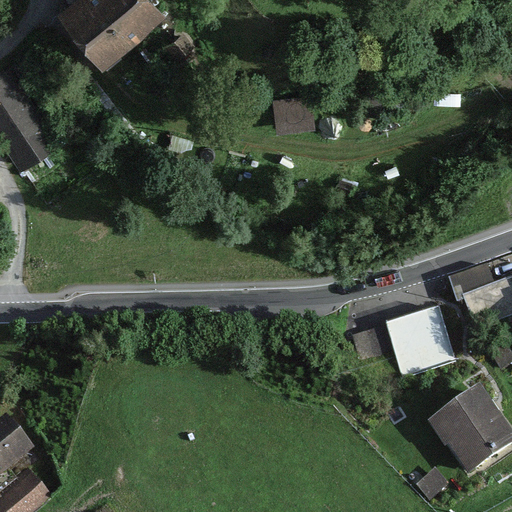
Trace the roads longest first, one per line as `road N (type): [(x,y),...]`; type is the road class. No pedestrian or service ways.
road 1 (tertiary): [(0,312),(311,298),(420,274),(511,241)]
road 2 (track): [(12,311),(24,213),(0,169)]
